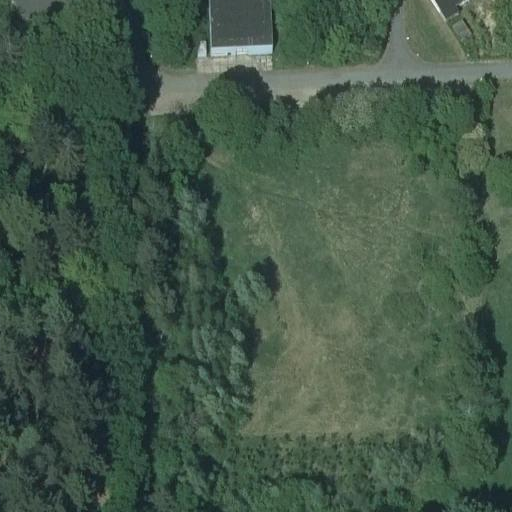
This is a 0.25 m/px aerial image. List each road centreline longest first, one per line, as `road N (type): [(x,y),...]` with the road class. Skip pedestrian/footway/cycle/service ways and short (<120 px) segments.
road 1 (track): [(138,77),(121,163),(139,511)]
road 2 (residential): [(126,0),(132,59),(138,77),(150,81),(398,75)]
road 3 (track): [(130,117),(216,165),(250,195),(292,315)]
road 4 (track): [(128,127),(60,148),(0,149)]
